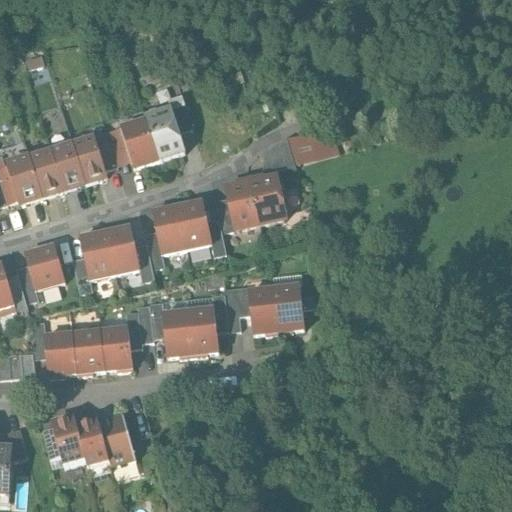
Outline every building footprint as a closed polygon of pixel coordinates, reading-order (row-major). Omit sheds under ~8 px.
[(189,118),(181,93),(168,97),(176,122),(189,118)] [(141,103),(142,109),(156,151),(183,142),(176,122),(168,97),(168,95),(141,103)] [(124,139),(128,151),(130,158),(156,151),(142,109),(118,117),(124,139)] [(118,117),(102,122),(109,144),(124,139),(118,117)] [(260,141),(260,162),(292,155),(283,126),(260,141)] [(92,127),(70,134),(81,174),(104,167),(92,127)] [(70,134),(48,140),(60,180),(81,174),(70,134)] [(124,139),(109,144),(113,156),(128,151),(124,139)] [(48,140),(26,147),(38,187),(60,180),(48,140)] [(4,153),(5,156),(16,192),(16,193),(38,187),(26,147),(4,153)] [(0,192),(1,196),(16,192),(5,156),(0,157),(0,192)] [(281,176),(274,170),(272,165),(261,168),(260,164),(246,167),(256,213),(282,208),(281,203),(285,195),(281,176)] [(256,213),(246,167),(233,170),(233,173),(222,175),(224,187),(231,219),(256,213)] [(231,219),(224,187),(212,189),(216,207),(219,221),(231,219)] [(210,234),(205,209),(200,190),(187,193),(186,190),(160,196),(161,199),(149,201),(153,221),(158,245),(160,244),(208,234),(210,234)] [(210,234),(208,234),(211,245),(224,242),(219,221),(216,207),(205,209),(210,234)] [(84,272),(134,261),(136,260),(132,237),(127,217),(115,220),(114,216),(87,222),(87,225),(75,228),(79,248),(84,272)] [(158,245),(153,221),(141,223),(143,235),(148,258),(162,256),(160,244),(158,245)] [(136,260),(134,261),(136,272),(150,269),(148,258),(143,235),(132,237),(136,260)] [(32,283),(33,283),(62,274),(51,238),(21,247),(24,258),(32,283)] [(87,283),(84,272),(79,248),(69,251),(76,285),(87,283)] [(13,261),(15,267),(22,295),(35,292),(33,283),(32,283),(24,258),(13,261)] [(0,306),(9,304),(12,303),(3,270),(0,261),(0,306)] [(15,267),(3,270),(12,303),(9,304),(10,308),(25,304),(22,295),(15,267)] [(297,273),(246,279),(244,279),(247,304),(250,322),(261,321),(261,324),(290,321),(289,318),(301,317),(299,298),(310,296),(309,284),(298,286),(297,273)] [(246,275),(221,278),(222,284),(222,293),(234,292),(236,305),(247,304),(244,279),(246,279),(246,275)] [(208,285),(209,297),(211,297),(214,321),(225,319),(222,293),(222,284),(208,285)] [(237,318),(236,305),(234,292),(222,293),(225,319),(237,318)] [(133,296),(134,300),(137,328),(150,327),(149,325),(147,300),(146,295),(133,296)] [(209,297),(158,302),(161,324),(163,346),(175,345),(175,347),(205,344),(204,342),(216,340),(214,321),(211,297),(209,297)] [(147,300),(149,325),(161,324),(158,302),(158,299),(147,300)] [(122,302),(124,317),(125,317),(126,332),(137,331),(137,328),(134,300),(122,302)] [(30,323),(28,333),(28,343),(29,350),(42,348),(40,327),(42,327),(40,312),(28,314),(30,323)] [(97,321),(102,361),(113,359),(113,361),(130,360),(126,332),(125,317),(124,317),(97,321)] [(69,324),(73,364),(73,366),(89,364),(88,362),(102,361),(97,321),(69,324)] [(40,327),(42,348),(45,370),(61,368),(61,365),(73,364),(69,324),(42,327),(40,327)] [(0,346),(0,369),(30,367),(29,350),(28,343),(0,346)] [(140,397),(127,401),(134,425),(147,421),(140,397)] [(104,417),(97,419),(105,453),(106,456),(131,449),(119,405),(102,409),(104,417)] [(84,458),(105,453),(97,419),(95,412),(73,417),(71,409),(49,415),(50,418),(58,446),(60,456),(82,450),(84,458)] [(58,446),(50,418),(37,422),(45,450),(58,446)] [(4,424),(8,439),(7,452),(23,446),(17,420),(4,424)]
